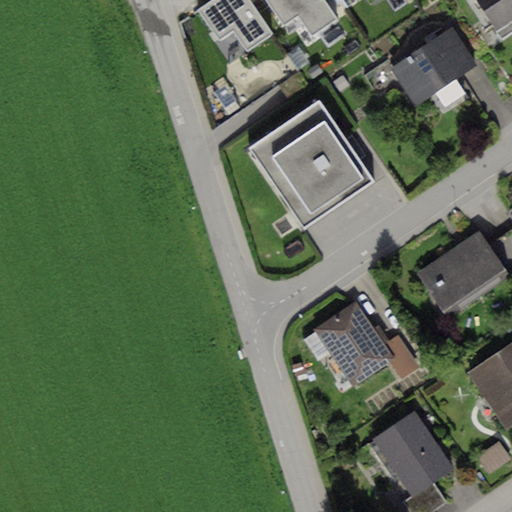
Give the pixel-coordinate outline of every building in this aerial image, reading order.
[(246,0),(216,0),(198,12),(219,43),(234,32),(247,52),(271,36),(246,0)] [(322,0),(265,0),(284,28),(299,18),(313,38),(337,22),(322,0)] [(511,0),(475,0),(496,30),(511,19),(511,0)] [(449,30),(388,71),(413,107),(430,96),(442,113),(465,98),(453,81),(474,67),(449,30)] [(298,47),(287,55),(298,72),(309,64),(298,47)] [(342,76),(334,82),(341,93),(350,87),(342,76)] [(320,100),(249,148),(305,227),(375,183),(320,100)] [(236,101),(224,108),(228,115),(240,108),(236,101)] [(511,229),(487,246),(503,270),(511,263),(511,229)] [(477,231),(418,273),(444,310),(503,270),(487,246),(477,231)] [(356,302),(303,340),(317,362),(330,354),(352,390),(394,356),(385,343),(356,302)] [(419,365),(398,334),(385,343),(394,356),(407,374),(419,365)] [(511,343),(469,373),(507,428),(511,424),(511,343)] [(414,413),(373,440),(410,496),(433,481),(452,469),(414,413)] [(496,446),(475,460),(487,477),(508,464),(496,446)] [(432,511),(447,502),(433,481),(410,496),(404,501),(411,511),(432,511)]
